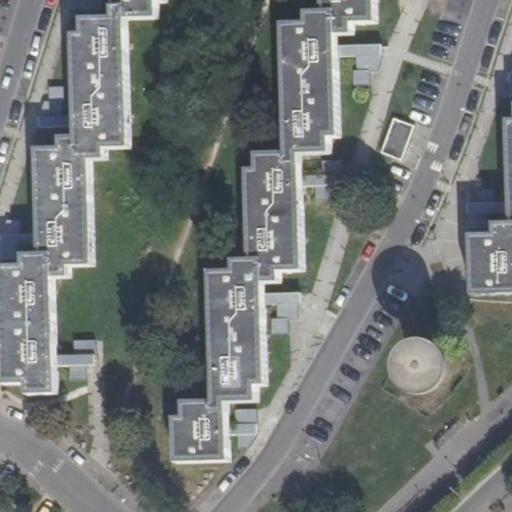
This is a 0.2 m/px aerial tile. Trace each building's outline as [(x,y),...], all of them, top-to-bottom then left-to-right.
[(115,0),(116,18),(85,18),(85,34),(75,34),(78,114),(78,123),(78,137),(63,137),(63,148),(39,148),(41,233),(41,243),(41,254),(26,254),(27,265),(3,266),(5,385),(29,384),(29,395),(56,394),(56,365),(56,355),(55,275),(69,274),(69,264),(91,263),(90,159),(105,159),(105,148),(130,146),(127,17),(159,18),(159,3),(168,3),(168,0),(115,0)] [(103,0),(83,0),(84,11),(104,11),(103,0)] [(378,21),(378,0),(324,0),(325,9),(309,10),(309,23),(286,23),(289,151),(258,152),(259,167),(250,168),(252,258),(236,258),(236,270),(213,271),(216,401),(186,401),(186,417),(179,417),(179,461),(231,460),(231,436),(231,426),(230,401),(259,400),(260,389),(270,388),(269,335),(269,306),(268,296),(268,287),(283,286),(283,270),(306,268),(304,187),(304,186),(304,176),(303,150),(332,150),(332,135),(341,136),(339,56),(338,48),(338,33),(353,33),(353,21),(378,21)] [(383,47),(338,48),(339,56),(357,56),(357,71),(354,71),(354,86),(371,86),(371,72),(379,71),(383,57),(383,47)] [(43,125),(78,123),(78,114),(63,114),(62,101),(65,101),(64,86),(52,87),(52,102),(48,102),(43,114),(43,125)] [(394,120),(384,151),(394,154),(404,158),(415,127),(407,124),(394,120)] [(322,175),(304,176),(304,186),(318,185),(318,200),(333,200),(333,185),(342,185),(341,160),(321,160),(322,175)] [(492,212),(511,211),(511,201),(497,202),(497,187),(482,187),(482,202),(472,202),(473,227),(492,227),(492,212)] [(21,244),(41,243),(41,233),(22,233),(21,218),(9,219),(1,245),(1,261),(22,260),(21,244)] [(511,222),(498,222),(498,234),(474,234),(476,293),(511,292),(511,222)] [(268,296),(269,306),(280,306),(280,321),(275,321),(275,335),(290,335),(290,320),(299,320),(298,305),(304,305),(303,295),(268,296)] [(56,355),(56,365),(71,365),(71,380),(83,380),(83,365),(91,365),(91,340),(73,340),(73,355),(56,355)] [(431,360),(425,360),(420,362),(415,367),(415,376),(418,383),(423,386),(429,388),(437,385),(441,380),(443,372),(441,366),(436,361),(431,360)] [(231,426),(231,436),(240,436),(240,451),(250,452),(258,436),(258,409),(238,409),(238,426),(231,426)]
